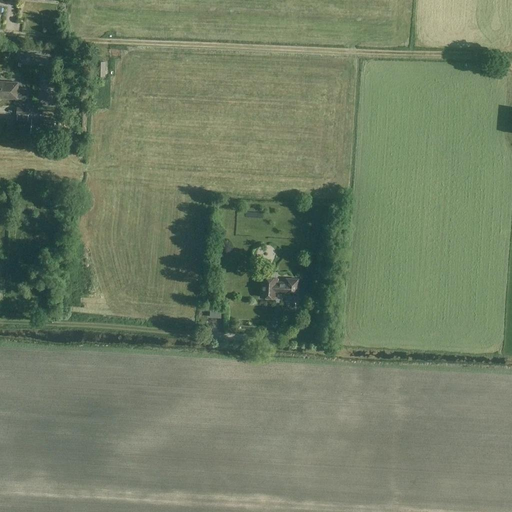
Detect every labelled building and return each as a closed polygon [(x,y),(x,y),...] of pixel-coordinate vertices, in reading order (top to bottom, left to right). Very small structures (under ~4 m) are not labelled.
[(37,50),(26,49),(25,58),(36,59),(37,50)] [(105,62),(96,62),(96,76),(104,76),(105,62)] [(17,89),(17,83),(0,81),(0,97),(0,98),(16,99),(23,99),(23,89),(17,89)] [(29,108),(16,108),(16,114),(16,120),(28,121),(28,115),(29,115),(29,108)] [(44,126),(54,126),(54,119),(44,118),(44,126)] [(262,278),(260,297),(276,298),(276,293),(286,294),(286,295),(297,295),(298,280),(287,279),(286,283),(277,282),(277,279),(262,278)]
